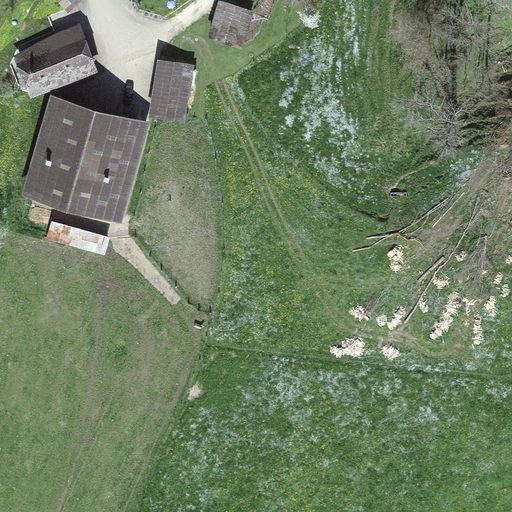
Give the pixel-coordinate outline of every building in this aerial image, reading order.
[(221,1),(210,35),(239,44),(250,11),(221,1)] [(74,39),(48,50),(57,72),(83,61),(74,39)] [(57,72),(48,50),(47,48),(23,58),(35,83),(58,73),(57,72)] [(151,112),(182,117),(191,66),(160,61),(151,112)] [(61,102),(36,189),(111,211),(136,123),(61,102)]
